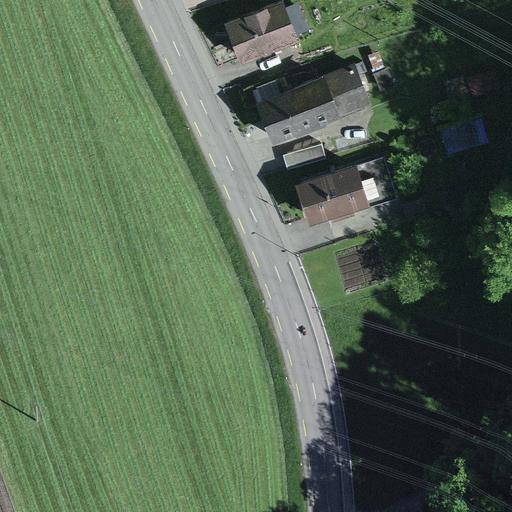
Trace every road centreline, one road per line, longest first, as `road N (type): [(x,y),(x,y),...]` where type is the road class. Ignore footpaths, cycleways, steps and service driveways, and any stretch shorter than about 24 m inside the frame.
road 1 (primary): [(155,0),(299,332),(328,511)]
road 2 (track): [(511,422),(397,511)]
